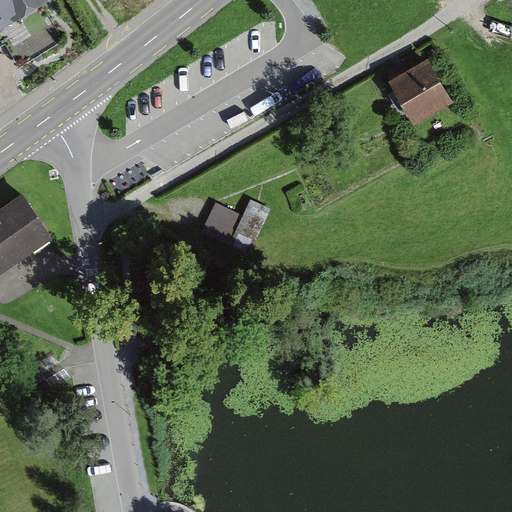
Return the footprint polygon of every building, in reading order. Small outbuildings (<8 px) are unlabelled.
[(0,0),(0,40),(5,38),(20,65),(62,40),(40,4),(45,1),(44,0),(0,0)] [(452,100),(427,58),(389,80),(411,118),(414,123),(452,100)] [(458,140),(472,132),(466,122),(453,130),(454,133),(458,140)] [(0,275),(52,239),(21,194),(0,208),(0,275)] [(244,221),(218,208),(206,233),(247,253),(267,212),(252,205),(244,221)] [(328,273),(290,275),(291,287),(329,284),(328,273)]
